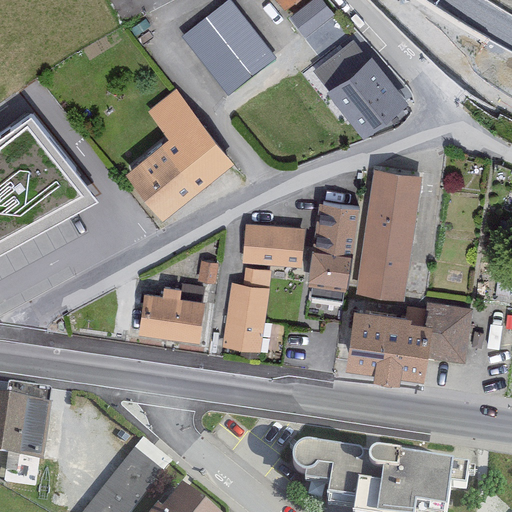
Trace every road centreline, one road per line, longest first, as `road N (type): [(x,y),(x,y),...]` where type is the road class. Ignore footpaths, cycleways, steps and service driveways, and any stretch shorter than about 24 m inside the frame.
road 1 (residential): [(0,351),(27,317),(238,210),(395,145),(445,110)]
road 2 (secondary): [(164,381),(511,430)]
road 3 (residential): [(164,381),(165,414),(180,438),(266,511)]
road 4 (secondary): [(0,355),(164,381)]
road 5 (residential): [(445,110),(351,0)]
